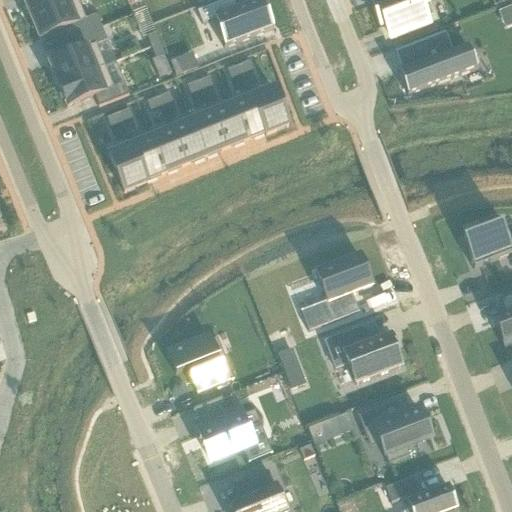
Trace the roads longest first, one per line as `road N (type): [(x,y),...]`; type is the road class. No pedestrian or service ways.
road 1 (residential): [(362,118),(511,511)]
road 2 (residential): [(87,303),(171,511)]
road 3 (residential): [(77,224),(0,31)]
road 4 (residential): [(297,0),(334,94),(362,118)]
road 5 (residential): [(335,0),(369,86),(362,118)]
road 6 (residential): [(0,419),(15,361),(0,302)]
